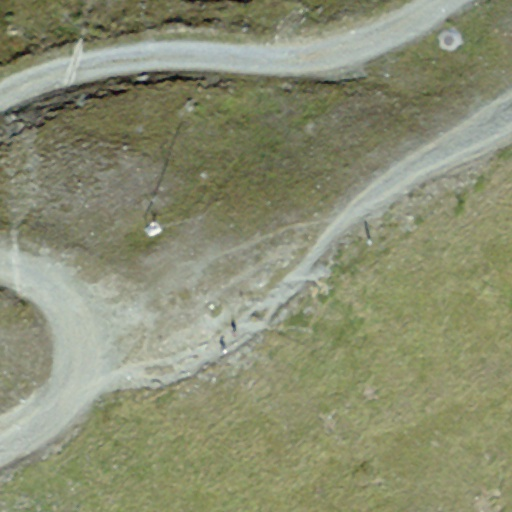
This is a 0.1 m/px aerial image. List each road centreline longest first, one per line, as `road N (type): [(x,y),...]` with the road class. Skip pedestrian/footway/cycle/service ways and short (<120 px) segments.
road 1 (track): [(444,0),(319,62),(207,51),(73,63),(0,97)]
road 2 (track): [(0,262),(48,279),(89,339),(66,397),(0,444)]
